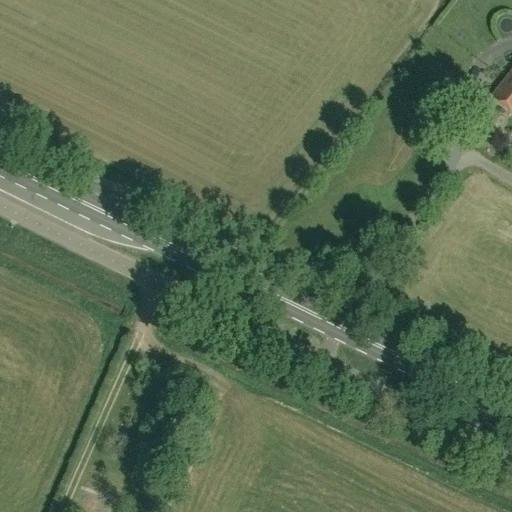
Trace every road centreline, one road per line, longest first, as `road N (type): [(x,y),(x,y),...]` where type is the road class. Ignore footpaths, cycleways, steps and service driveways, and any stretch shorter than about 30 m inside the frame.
road 1 (unclassified): [(511,457),(0,207)]
road 2 (primary): [(511,412),(0,163)]
